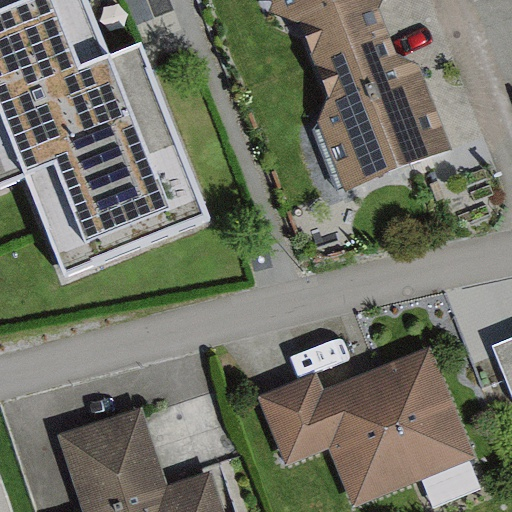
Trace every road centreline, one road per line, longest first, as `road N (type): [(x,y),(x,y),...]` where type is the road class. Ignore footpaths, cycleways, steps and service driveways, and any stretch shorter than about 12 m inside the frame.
road 1 (residential): [(0,381),(511,258)]
road 2 (residential): [(511,154),(450,0)]
